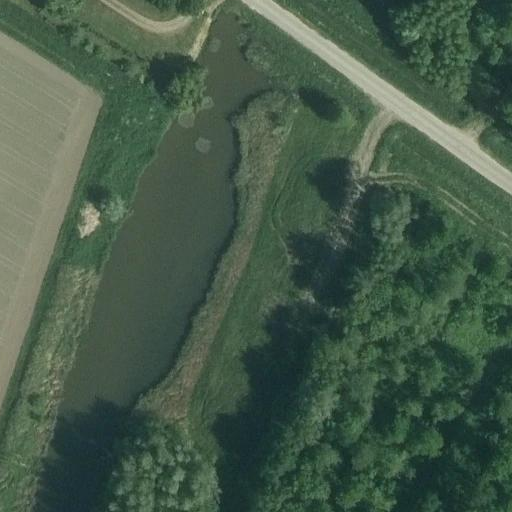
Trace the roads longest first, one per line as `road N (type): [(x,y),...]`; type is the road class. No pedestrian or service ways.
road 1 (unclassified): [(511,182),(259,0)]
road 2 (track): [(463,146),(494,125),(498,104),(475,48),(473,23),(483,0)]
